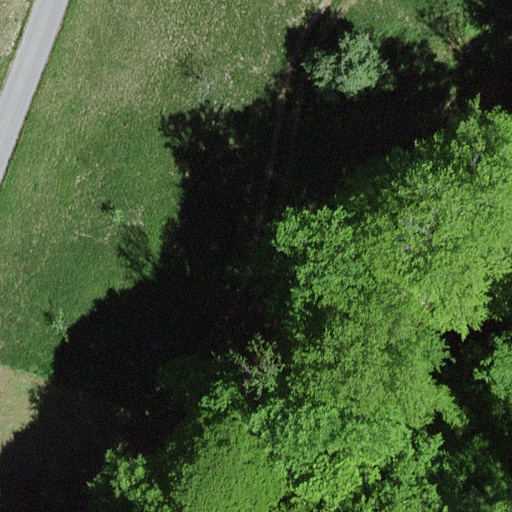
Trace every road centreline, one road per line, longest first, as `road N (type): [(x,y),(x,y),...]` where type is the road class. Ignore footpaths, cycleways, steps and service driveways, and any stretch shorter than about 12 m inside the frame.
road 1 (track): [(0,463),(330,0)]
road 2 (track): [(47,0),(0,131)]
